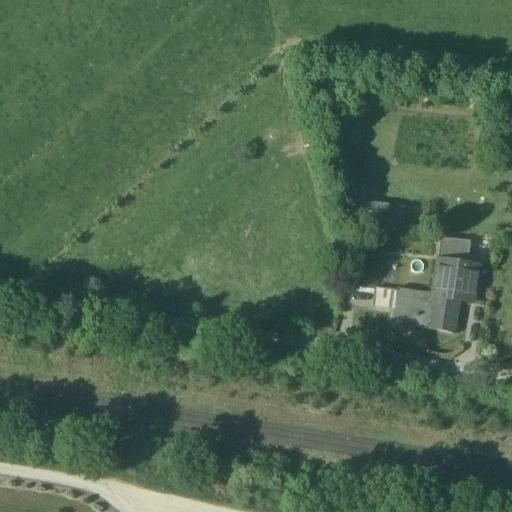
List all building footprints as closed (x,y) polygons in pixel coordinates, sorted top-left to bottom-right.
[(426,227),(425,205),(361,206),(361,229),(426,227)] [(463,244),(441,242),(439,264),(465,268),(466,260),(467,254),(462,253),(463,244)] [(477,262),(466,260),(465,268),(463,283),(473,285),(477,262)] [(439,264),(438,264),(433,297),(434,297),(460,301),(463,283),(465,268),(439,264)] [(473,285),(463,283),(460,301),(471,303),(473,285)] [(398,294),(376,291),(374,308),(395,311),(395,308),(398,294)] [(433,297),(398,291),(398,294),(395,308),(410,310),(410,307),(431,311),(434,297),(433,297)] [(460,301),(434,297),(431,311),(428,331),(454,335),(460,301)] [(431,311),(410,307),(410,310),(407,327),(428,331),(431,311)] [(410,310),(395,308),(395,311),(394,325),(407,327),(410,310)]
